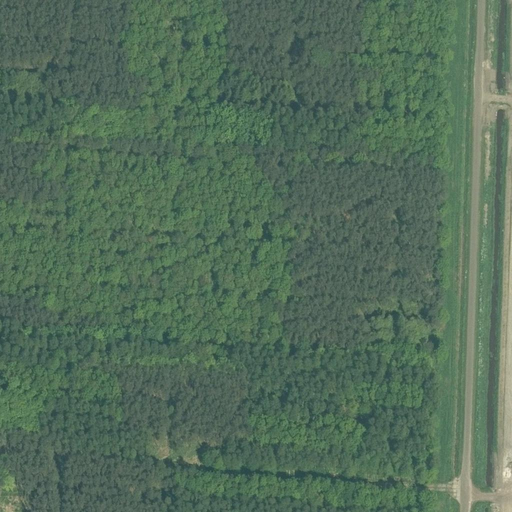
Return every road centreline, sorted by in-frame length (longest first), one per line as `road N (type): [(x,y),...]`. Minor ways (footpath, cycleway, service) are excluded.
road 1 (unclassified): [(480,0),(464,511)]
road 2 (track): [(464,490),(183,470)]
